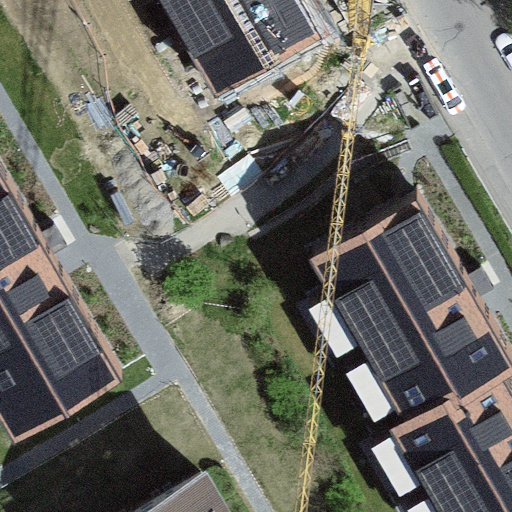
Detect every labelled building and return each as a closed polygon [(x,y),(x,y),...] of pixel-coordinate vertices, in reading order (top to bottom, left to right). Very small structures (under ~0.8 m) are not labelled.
[(305,0),(166,0),(211,79),(317,19),(305,0)] [(0,159),(0,411),(8,426),(116,365),(0,159)] [(407,410),(498,357),(511,350),(417,189),(314,249),(407,410)] [(511,511),(511,380),(498,357),(407,410),(394,417),(449,511),(511,511)] [(224,511),(201,471),(131,511),(224,511)]
